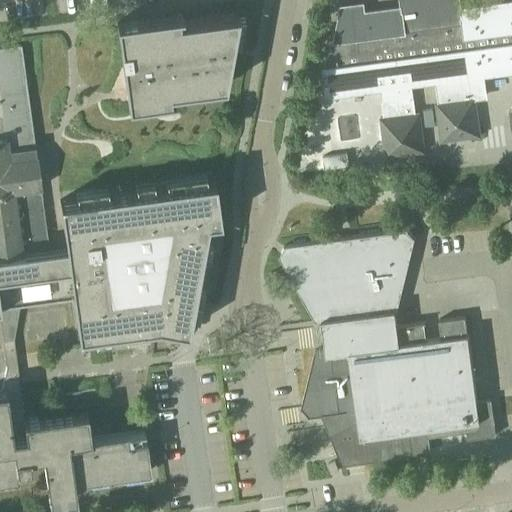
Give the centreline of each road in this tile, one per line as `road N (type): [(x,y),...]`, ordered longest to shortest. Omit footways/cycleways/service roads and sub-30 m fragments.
road 1 (residential): [(272,511),(243,293),(287,0)]
road 2 (residential): [(355,511),(511,492)]
